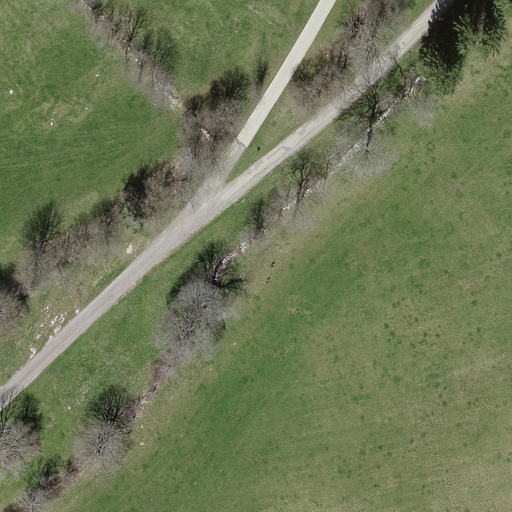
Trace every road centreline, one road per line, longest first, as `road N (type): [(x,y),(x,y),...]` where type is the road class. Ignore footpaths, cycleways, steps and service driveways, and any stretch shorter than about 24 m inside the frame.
road 1 (residential): [(322,0),(185,221)]
road 2 (residential): [(0,403),(185,221)]
